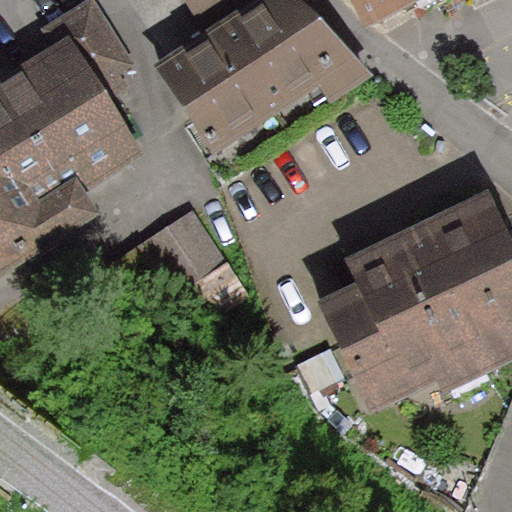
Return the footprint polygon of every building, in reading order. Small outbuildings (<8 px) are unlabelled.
[(324,113),(379,77),(299,0),(261,0),(158,68),(216,158),(313,95),(324,113)] [(189,0),(207,26),(247,0),(189,0)] [(347,0),(363,28),(413,0),(347,0)] [(48,33),(61,53),(0,90),(0,283),(99,219),(82,194),(144,154),(101,87),(136,64),(96,2),(48,33)] [(511,361),(511,246),(489,198),(351,263),(364,289),(328,306),(380,415),(443,385),(447,392),(511,361)] [(196,215),(147,248),(202,329),(251,296),(196,215)]
